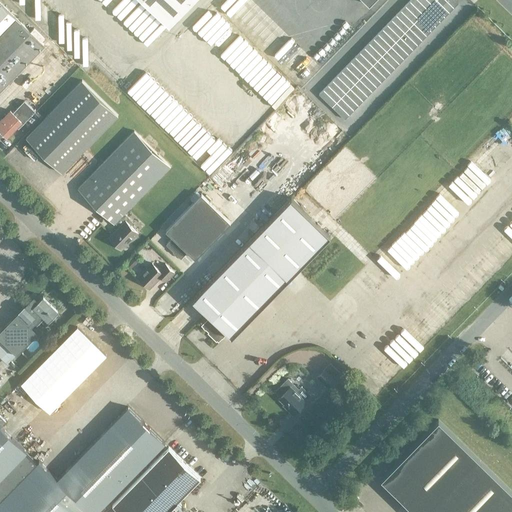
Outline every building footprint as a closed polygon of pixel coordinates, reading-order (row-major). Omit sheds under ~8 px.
[(142,0),(169,26),(194,0),(142,0)] [(427,9),(418,0),(410,0),(410,1),(423,13),(427,9)] [(427,0),(418,0),(427,9),(432,4),(427,0)] [(435,0),(432,4),(444,17),(449,12),(436,0),(435,0)] [(436,0),(449,12),(453,7),(445,0),(436,0)] [(405,5),(418,18),(423,13),(410,1),(405,5)] [(0,2),(0,89),(43,45),(0,2)] [(427,9),(440,21),(444,17),(432,4),(427,9)] [(401,10),(414,23),(418,18),(405,5),(401,10)] [(440,21),(427,9),(423,13),(435,26),(440,21)] [(396,15),(409,27),(414,23),(401,10),(396,15)] [(435,26),(423,13),(418,18),(431,30),(435,26)] [(396,15),(392,19),(405,32),(409,27),(396,15)] [(431,30),(418,18),(414,23),(426,35),(431,30)] [(387,24),(400,36),(405,32),(392,19),(387,24)] [(361,21),(343,39),(347,43),(366,26),(361,21)] [(426,35),(414,23),(409,27),(422,40),(426,35)] [(395,41),(400,36),(387,24),(383,28),(395,41)] [(409,27),(405,32),(417,44),(422,40),(409,27)] [(378,33),(391,46),(395,41),(383,28),(378,33)] [(417,44),(405,32),(400,36),(413,49),(417,44)] [(378,33),(374,38),(386,50),(391,46),(378,33)] [(395,41),(408,54),(413,49),(400,36),(395,41)] [(386,50),(374,38),(369,42),(382,55),(386,50)] [(408,54),(395,41),(391,46),(404,58),(408,54)] [(377,60),(382,55),(369,42),(365,47),(377,60)] [(53,62),(60,55),(52,47),(48,51),(43,46),(29,61),(46,78),(57,67),(53,62)] [(386,50),(399,63),(404,58),(391,46),(386,50)] [(360,52),(373,64),(377,60),(365,47),(360,52)] [(382,55),(395,67),(399,63),(386,50),(382,55)] [(356,56),(368,69),(373,64),(360,52),(356,56)] [(473,68),(500,95),(436,158),(441,163),(492,112),(499,119),(511,106),(510,105),(511,103),(511,78),(488,54),(473,68)] [(395,67),(382,55),(377,60),(390,72),(395,67)] [(356,56),(351,61),(364,73),(368,69),(356,56)] [(390,72),(377,60),(373,64),(386,77),(390,72)] [(346,65),(359,78),(364,73),(351,61),(346,65)] [(386,77),(373,64),(368,69),(381,81),(386,77)] [(342,70),(355,83),(359,78),(346,65),(342,70)] [(377,86),(381,81),(368,69),(364,73),(377,86)] [(337,75),(350,87),(355,83),(342,70),(337,75)] [(377,86),(364,73),(359,78),(372,91),(377,86)] [(350,87),(337,75),(333,79),(346,92),(350,87)] [(372,91),(359,78),(355,83),(368,95),(372,91)] [(341,96),(346,92),(333,79),(328,84),(341,96)] [(118,115),(82,80),(26,137),(62,172),(118,115)] [(368,95),(355,83),(350,87),(363,100),(368,95)] [(324,89),(337,101),(341,96),(328,84),(324,89)] [(346,92),(359,104),(363,100),(350,87),(346,92)] [(324,88),(319,94),(332,106),(337,101),(324,88)] [(341,96),(354,109),(359,104),(346,92),(341,96)] [(350,114),(354,109),(341,96),(337,101),(350,114)] [(24,100),(12,112),(10,110),(0,120),(0,128),(7,135),(15,126),(18,128),(35,111),(24,100)] [(337,101),(332,106),(345,119),(350,114),(337,101)] [(114,222),(123,213),(169,166),(134,131),(78,188),(113,223),(114,222)] [(165,230),(172,237),(166,244),(180,258),(187,251),(194,258),(230,222),(201,194),(165,230)] [(291,198),(249,241),(193,299),(210,316),(201,325),(218,342),(227,332),(231,337),(288,279),(330,235),(291,198)] [(110,236),(117,243),(121,248),(136,233),(128,226),(132,222),(123,213),(114,222),(119,227),(110,236)] [(48,241),(44,245),(62,264),(66,260),(48,241)] [(129,257),(130,264),(134,264),(135,269),(138,268),(137,256),(129,257)] [(152,263),(138,278),(149,288),(160,276),(166,282),(174,273),(165,264),(160,268),(157,268),(152,263)] [(335,276),(332,279),(349,298),(353,295),(335,276)] [(17,302),(28,296),(23,288),(13,294),(17,302)] [(34,296),(0,330),(0,354),(8,362),(16,353),(16,354),(37,332),(31,326),(42,315),(48,321),(58,310),(43,296),(38,300),(34,296)] [(243,359),(254,351),(251,346),(240,354),(243,359)] [(292,380),(301,373),(298,369),(302,366),(292,353),(279,363),(292,380)] [(324,369),(317,377),(327,386),(334,379),(340,373),(330,363),(324,369)] [(305,401),(290,386),(279,398),(288,407),(287,409),(293,414),(305,401)] [(26,452),(0,425),(0,511),(96,511),(164,443),(128,407),(57,479),(39,461),(37,463),(26,452)] [(415,511),(511,511),(511,491),(438,420),(381,478),(415,511)] [(112,505),(119,511),(190,511),(189,511),(187,511),(177,502),(200,478),(169,447),(112,505)]
